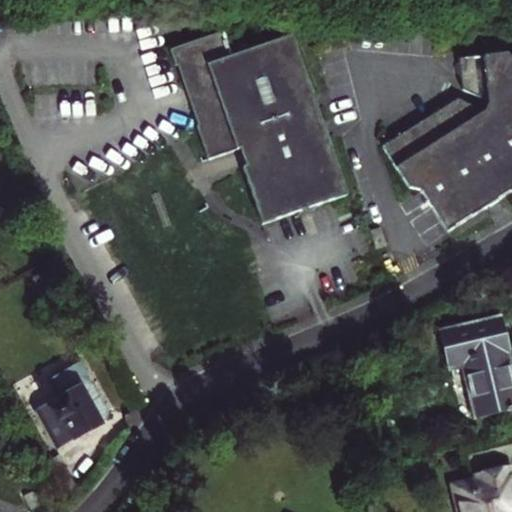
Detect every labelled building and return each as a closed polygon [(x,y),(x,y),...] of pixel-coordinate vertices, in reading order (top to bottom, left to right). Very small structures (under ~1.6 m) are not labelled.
[(215,29),(164,48),(205,159),(231,150),(258,224),(334,197),(275,36),(224,55),(215,29)] [(446,60),(447,92),(467,101),(463,111),(444,102),(368,149),(395,192),(406,192),(433,235),(511,185),(511,61),(500,63),(494,56),(446,60)] [(371,259),(377,276),(386,272),(381,256),(371,259)] [(511,409),(511,375),(499,318),(441,332),(449,368),(463,364),(475,418),(511,409)] [(51,381),(60,398),(33,413),(56,452),(105,424),(108,411),(104,410),(80,367),(51,381)] [(58,456),(35,469),(54,504),(78,491),(58,456)] [(511,511),(511,486),(509,471),(480,478),(481,481),(455,488),(460,511),(511,511)] [(28,503),(33,511),(42,511),(44,511),(36,498),(28,503)]
